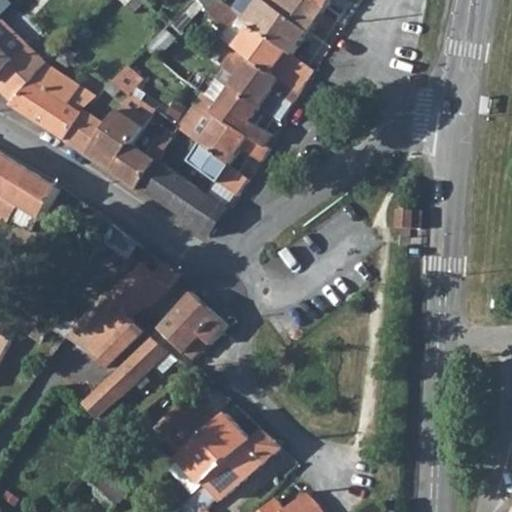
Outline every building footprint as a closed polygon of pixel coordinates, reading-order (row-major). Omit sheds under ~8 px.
[(0,0),(0,22),(5,18),(13,8),(3,0),(0,0)] [(196,0),(226,28),(235,19),(226,11),(214,0),(196,0)] [(259,0),(261,1),(308,33),(326,7),(316,0),(259,0)] [(261,1),(242,24),(250,30),(292,55),(308,33),(261,1)] [(0,22),(0,45),(14,60),(31,44),(5,18),(0,22)] [(250,30),(238,48),(300,93),(314,70),(292,55),(250,30)] [(0,87),(2,90),(22,67),(39,50),(31,44),(14,60),(0,45),(0,87)] [(227,56),(222,62),(241,77),(233,88),(260,106),(272,89),(293,104),(300,93),(238,48),(230,58),(227,56)] [(22,67),(2,90),(15,102),(40,71),(47,64),(50,61),(39,50),(22,67)] [(15,102),(13,105),(64,139),(79,112),(69,104),(80,86),(47,64),(40,71),(15,102)] [(266,144),(273,134),(260,125),(266,117),(257,110),(260,106),(233,88),(221,105),(217,111),(266,144)] [(260,106),(281,121),(293,104),(272,89),(260,106)] [(180,124),(179,127),(201,142),(233,163),(245,147),(263,159),(271,148),(266,144),(217,111),(221,105),(202,92),(180,124)] [(132,93),(123,104),(148,120),(150,118),(156,109),(132,93)] [(495,98),(490,116),(500,119),(506,101),(495,98)] [(110,119),(88,155),(113,171),(148,120),(123,104),(110,119)] [(79,112),(64,139),(88,155),(110,119),(104,116),(100,120),(82,109),(79,112)] [(148,120),(113,171),(140,188),(159,159),(179,127),(180,124),(173,119),(166,129),(150,118),(148,120)] [(233,163),(201,142),(190,158),(217,178),(239,195),(251,177),(233,163)] [(0,213),(9,218),(12,213),(19,200),(43,214),(45,215),(62,187),(0,149),(0,213)] [(159,159),(140,188),(211,236),(231,207),(207,191),(159,159)] [(231,207),(239,195),(217,178),(207,191),(231,207)] [(19,200),(12,213),(36,227),(43,214),(19,200)] [(399,225),(416,226),(416,209),(400,208),(399,225)] [(168,261),(158,274),(172,286),(182,271),(168,261)] [(113,295),(134,316),(165,297),(172,286),(158,274),(145,264),(113,295)] [(194,291),(154,335),(172,349),(185,358),(190,353),(195,358),(206,349),(197,340),(204,335),(212,343),(232,325),(194,291)] [(135,317),(96,353),(108,364),(110,365),(148,331),(143,325),(135,317)] [(0,362),(13,336),(0,329),(0,362)] [(154,335),(120,367),(136,382),(172,349),(154,335)] [(228,412),(180,456),(205,483),(265,430),(260,426),(250,435),(229,412),(228,412)] [(205,483),(203,484),(218,502),(280,449),(265,430),(205,483)] [(109,467),(96,481),(120,504),(133,489),(109,467)] [(258,511),(325,511),(317,500),(308,490),(286,508),(277,497),(260,510),(258,511)] [(138,493),(125,508),(129,511),(160,511),(142,493),(138,493)]
